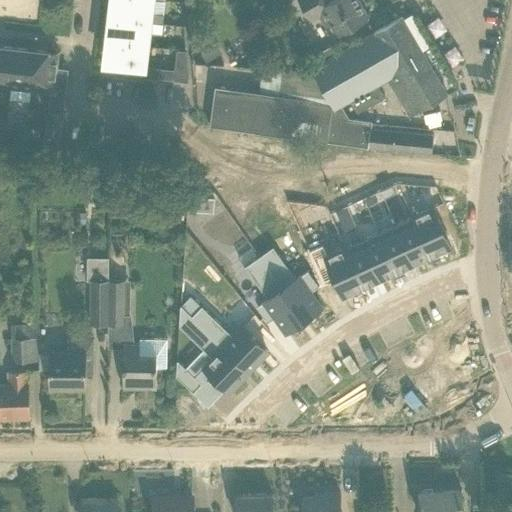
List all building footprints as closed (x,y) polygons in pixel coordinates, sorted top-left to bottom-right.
[(108,18),(113,18),(114,18),(150,22),(152,0),(115,0),(115,8),(110,8),(108,18)] [(298,0),(310,20),(319,15),(332,37),(368,16),(358,0),(298,0)] [(326,101),(314,99),(339,113),(340,106),(350,101),(356,113),(383,97),(378,86),(389,80),(409,116),(446,94),(401,16),(311,69),(282,69),(279,90),(323,94),(326,101)] [(114,18),(113,18),(111,41),(111,42),(147,46),(149,30),(150,22),(114,18)] [(150,22),(149,30),(162,32),(163,23),(162,23),(150,22)] [(111,42),(111,41),(106,40),(104,54),(105,54),(110,54),(108,63),(113,64),(141,68),(140,76),(162,78),(163,67),(145,65),(147,46),(111,42)] [(0,85),(10,87),(14,47),(0,45),(0,85)] [(10,87),(31,89),(36,49),(14,47),(10,87)] [(36,49),(31,89),(53,92),(58,52),(36,49)] [(209,125),(331,142),(367,147),(367,146),(431,153),(433,133),(371,127),(371,121),(348,118),(339,113),(314,99),(215,86),(209,125)] [(44,139),(59,141),(63,112),(47,111),(44,139)] [(13,135),(25,136),(26,124),(15,123),(13,135)] [(391,185),(380,190),(383,197),(395,192),(391,185)] [(432,207),(412,216),(430,256),(450,247),(432,207)] [(412,216),(395,223),(413,263),(430,256),(412,216)] [(395,223),(378,231),(397,271),(413,263),(395,223)] [(378,231),(362,239),(380,279),(397,271),(378,231)] [(362,239),(345,246),(363,286),(380,279),(362,239)] [(273,245),(259,255),(303,318),(321,306),(310,290),(318,285),(308,269),(295,278),(273,245)] [(345,246),(325,255),(343,295),(363,286),(345,246)] [(259,255),(245,265),(267,297),(256,305),(267,321),(274,316),(285,331),(303,318),(259,255)] [(91,279),(90,323),(107,323),(108,279),(91,279)] [(108,279),(107,323),(123,323),(124,279),(108,279)] [(180,303),(179,324),(212,356),(203,366),(229,391),(248,371),(191,315),(192,315),(180,303)] [(192,315),(191,315),(248,371),(268,350),(242,325),(233,335),(201,305),(192,315)] [(10,325),(11,362),(36,362),(34,323),(10,325)] [(431,394),(434,338),(399,336),(396,392),(431,394)] [(139,341),(123,341),(122,388),(156,388),(156,366),(166,367),(166,338),(139,338),(139,341)] [(50,387),(84,388),(84,368),(92,369),(92,339),(68,339),(68,351),(50,350),(50,387)] [(357,340),(356,353),(375,354),(376,341),(357,340)] [(201,382),(177,359),(177,360),(176,375),(193,391),(201,382)] [(9,384),(0,384),(0,417),(29,417),(28,383),(27,383),(27,371),(8,372),(9,384)] [(443,489),(441,489),(441,511),(461,511),(461,488),(459,488),(459,490),(443,490),(443,489)] [(441,511),(441,489),(419,490),(419,511),(441,511)] [(302,511),(340,511),(340,491),(323,492),(323,496),(303,496),(302,511)] [(236,494),(236,511),(272,511),(272,493),(236,494)] [(192,511),(192,499),(169,499),(169,495),(154,496),(153,511),(192,511)] [(82,498),(82,511),(117,511),(117,502),(100,502),(100,497),(82,498)]
